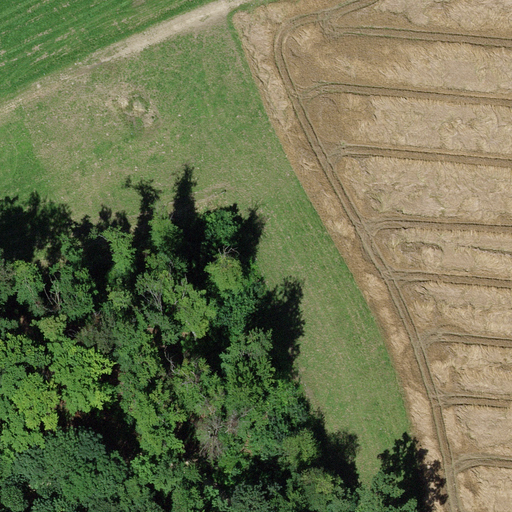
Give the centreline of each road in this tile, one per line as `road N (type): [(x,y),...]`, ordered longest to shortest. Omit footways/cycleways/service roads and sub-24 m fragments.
road 1 (track): [(257,0),(0,114)]
road 2 (track): [(0,507),(49,480),(120,468),(194,472),(235,511)]
